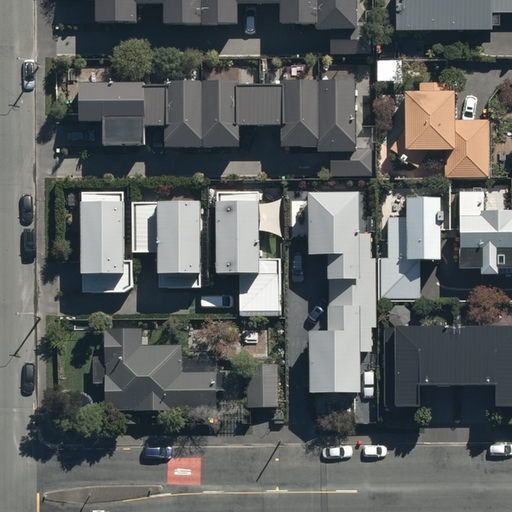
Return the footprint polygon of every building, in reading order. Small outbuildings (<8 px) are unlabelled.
[(357,0),(96,0),(97,21),(135,21),(135,3),(162,3),(162,24),(237,24),(236,1),(279,1),(279,23),(314,23),(315,28),(328,28),(328,53),(369,53),(369,23),(358,23),(357,0)] [(511,0),(396,0),(397,25),(491,24),(491,23),(500,22),(500,11),(511,10),(511,0)] [(73,66),(73,67),(73,125),(91,125),(91,146),(246,148),(246,127),(273,127),(273,148),(308,148),(308,151),(329,152),(329,174),(371,174),(372,143),(361,143),(362,69),(73,66)] [(488,173),(488,116),(456,117),(455,84),(442,84),(442,79),(418,80),(418,85),(403,86),(404,126),(390,150),(418,167),(429,149),(446,149),(446,173),(488,173)] [(266,180),(74,180),(74,288),(134,288),(134,258),(152,258),(152,292),(208,292),(207,275),(239,275),(239,314),(284,314),(284,251),(266,251),(266,180)] [(483,188),(459,188),(459,262),(480,262),(480,267),(498,267),(498,261),(511,260),(511,201),(488,202),(488,198),(483,198),(483,188)] [(406,214),(389,214),(389,255),(382,255),(382,296),(421,296),(421,252),(440,252),(440,216),(443,216),(443,205),(441,205),(441,191),(406,191),(406,214)] [(310,196),(310,250),(329,250),(330,333),(314,334),(314,391),(359,391),(358,349),(370,349),(370,326),(376,326),(375,258),(369,259),(369,235),(356,235),(355,196),(310,196)] [(511,325),(457,326),(457,385),(494,385),(494,406),(511,405),(511,325)] [(420,385),(457,385),(457,326),(385,326),(386,406),(420,406),(420,385)] [(94,380),(106,380),(106,408),(217,408),(217,387),(223,387),(223,368),(218,368),(218,355),(184,355),(184,342),(105,342),(105,352),(94,352),(94,380)] [(280,365),(263,365),(263,404),(273,404),(273,422),(284,422),(284,408),(280,408),(280,365)]
